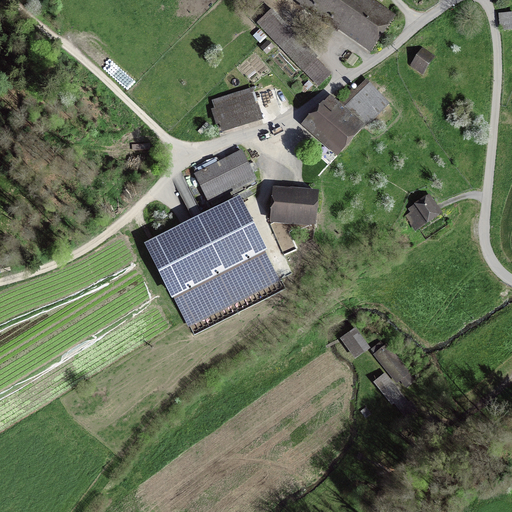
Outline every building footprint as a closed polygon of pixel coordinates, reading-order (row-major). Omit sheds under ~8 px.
[(297,0),(298,0),(374,50),(393,20),(365,1),(365,0),(297,0)] [(333,74),(275,14),(261,27),(319,87),(333,74)] [(435,59),(427,53),(416,67),(424,73),(435,59)] [(334,103),(312,127),(342,153),(363,130),(389,103),(371,85),(344,111),(334,103)] [(281,90),(261,103),(272,120),(292,107),(281,90)] [(215,103),(224,132),(262,121),(254,92),(215,103)] [(242,155),(197,179),(209,201),(254,178),(242,155)] [(321,196),(281,192),(278,220),(318,224),(321,196)] [(443,216),(434,202),(414,214),(422,228),(443,216)] [(155,248),(177,294),(194,328),(285,282),(268,249),(243,203),(155,248)] [(359,333),(347,342),(358,359),(371,349),(359,333)] [(386,347),(375,355),(401,388),(412,380),(386,347)] [(387,377),(376,387),(407,424),(418,414),(387,377)]
